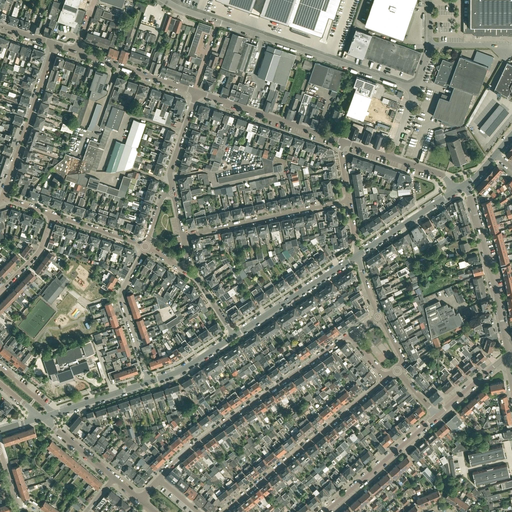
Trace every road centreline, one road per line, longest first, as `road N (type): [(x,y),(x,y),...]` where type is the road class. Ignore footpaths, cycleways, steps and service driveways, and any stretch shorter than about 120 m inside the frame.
road 1 (residential): [(350,335),(207,435),(159,479)]
road 2 (unclassified): [(217,22),(415,90)]
road 3 (residential): [(223,511),(385,379)]
road 4 (residential): [(182,236),(348,200)]
road 5 (residential): [(5,197),(54,44)]
road 6 (unclassified): [(343,141),(197,92)]
road 7 (tertiary): [(233,336),(357,254)]
road 8 (unclassified): [(326,511),(436,416)]
road 9 (residential): [(146,246),(122,301),(148,382)]
road 10 (unclassified): [(454,191),(439,173),(343,141)]
road 11 (unclassified): [(194,91),(76,51)]
